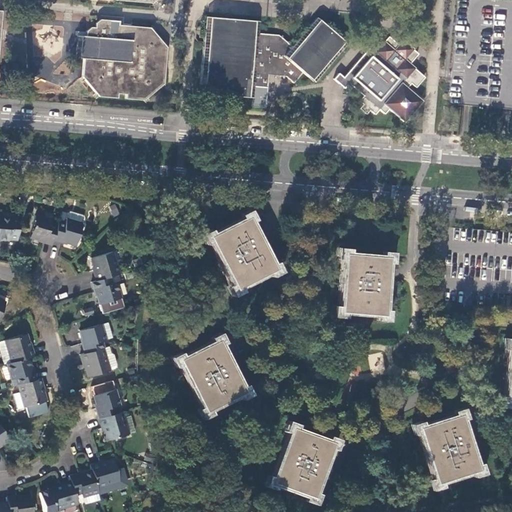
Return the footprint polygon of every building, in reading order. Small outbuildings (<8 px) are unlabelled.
[(453,71),(450,104),(468,105),(507,109),(511,108),(511,0),(458,0),(454,54),(453,71)] [(314,18),(290,45),(277,34),(255,32),(256,20),(203,16),(197,93),(249,98),(250,86),(265,87),(266,87),(267,75),(284,77),(292,83),(301,73),(312,82),(345,44),(314,18)] [(125,98),(143,100),(163,83),(166,47),(150,27),(118,25),(119,21),(99,19),(95,23),(95,28),(90,28),(85,31),(85,37),(81,36),(79,58),(82,59),(81,77),(98,96),(117,97),(118,93),(126,93),(125,98)] [(409,82),(413,86),(421,77),(412,68),(410,71),(404,65),(407,63),(414,53),(410,49),(411,49),(401,39),(397,43),(397,42),(395,44),(387,36),(384,40),(383,39),(378,45),(372,51),(383,61),(392,51),(400,59),(392,69),(397,73),(393,78),(376,98),(366,90),(362,95),(357,101),(361,104),(358,108),(365,114),(368,110),(373,115),(378,110),(383,114),(388,109),(403,122),(420,100),(405,86),(409,82)] [(347,82),(362,95),(366,90),(350,77),(368,56),(393,78),(397,73),(392,69),(383,61),(372,51),(378,45),(373,40),(342,76),(337,71),(332,78),(343,87),(347,82)] [(70,87),(71,77),(63,75),(61,86),(70,87)] [(250,86),(249,98),(249,106),(264,107),(265,87),(250,86)] [(114,216),(119,214),(114,204),(109,207),(114,216)] [(227,286),(232,297),(243,291),(242,288),(269,274),(270,278),(283,271),(277,260),(274,262),(261,235),(260,234),(256,226),(253,221),(257,219),(251,208),(240,214),(242,217),(213,232),(211,228),(200,234),(205,245),(208,243),(230,284),(227,286)] [(42,218),(49,220),(51,213),(43,211),(42,218)] [(59,213),(57,220),(64,222),(65,219),(80,224),(82,218),(81,216),(70,213),(68,214),(67,216),(59,213)] [(51,240),(55,226),(56,222),(49,220),(42,218),(33,215),(27,236),(41,239),(43,240),(43,242),(50,244),(51,240)] [(0,240),(7,241),(8,239),(15,240),(17,219),(0,217),(0,240)] [(64,222),(57,220),(56,222),(55,226),(51,240),(58,241),(58,240),(61,241),(74,245),(80,224),(65,219),(64,222)] [(511,232),(449,228),(435,226),(433,258),(431,281),(429,302),(466,304),(511,307),(511,232)] [(374,321),(387,322),(388,309),(384,309),(387,279),(387,271),(387,269),(388,264),(391,264),(392,251),(380,250),(380,254),(348,252),(348,247),(336,247),(335,259),(338,260),(335,305),(331,305),(330,317),(343,318),(343,315),(374,318),(374,321)] [(109,276),(117,274),(111,251),(90,257),(92,267),(94,273),(93,274),(95,280),(109,276)] [(93,288),(94,290),(98,304),(119,297),(115,282),(112,283),(109,276),(95,280),(90,282),(92,288),(93,288)] [(83,312),(85,318),(94,315),(92,309),(83,312)] [(101,348),(102,348),(100,341),(110,338),(106,322),(78,330),(80,337),(82,345),(81,346),(83,353),(101,348)] [(196,410),(202,421),(213,415),(212,412),(240,397),(242,400),(253,395),(247,384),(244,386),(228,352),(224,344),(227,343),(221,332),(210,337),(212,340),(183,355),(181,352),(170,357),(175,368),(179,366),(200,408),(196,410)] [(10,362),(27,358),(34,356),(31,349),(30,349),(29,346),(25,333),(4,340),(10,362)] [(511,338),(503,337),(502,350),(505,350),(502,396),(498,395),(497,409),(509,410),(510,405),(511,405),(511,338)] [(102,348),(101,348),(108,371),(114,369),(115,367),(113,359),(110,357),(107,346),(102,348)] [(83,364),(87,377),(108,372),(108,371),(101,348),(83,353),(79,355),(81,361),(82,361),(83,364)] [(14,378),(16,385),(17,384),(35,379),(33,372),(31,373),(28,360),(27,358),(10,362),(6,364),(10,379),(14,378)] [(17,384),(20,393),(13,394),(18,409),(24,408),(45,402),(40,386),(42,385),(41,381),(40,378),(35,379),(17,384)] [(98,418),(116,412),(114,405),(118,404),(113,388),(92,395),(96,408),(97,411),(96,411),(98,418)] [(426,480),(430,492),(442,488),(441,485),(471,475),(472,478),(484,474),(480,463),(477,464),(465,429),(463,420),(466,419),(462,407),(451,411),(452,415),(421,425),(420,421),(409,425),(412,436),(416,435),(430,479),(426,480)] [(121,417),(120,411),(116,412),(98,418),(100,425),(101,424),(102,427),(106,440),(127,434),(121,417)] [(128,415),(121,417),(127,434),(133,432),(128,415)] [(302,502),(314,506),(318,495),(315,494),(328,458),(331,450),(334,451),(338,440),(327,436),(326,439),(296,428),(297,425),(285,421),(281,432),(284,433),(268,476),(265,475),(261,487),(272,491),(274,488),(303,499),(302,502)] [(142,459),(150,462),(152,455),(144,452),(142,459)] [(95,463),(95,462),(88,464),(90,470),(95,486),(97,492),(125,484),(120,467),(115,469),(112,459),(97,463),(95,463)] [(82,496),(97,492),(95,486),(90,470),(78,474),(75,475),(75,473),(68,475),(69,480),(73,494),(81,492),(82,496)] [(53,509),(76,503),(73,494),(69,480),(62,482),(62,484),(60,485),(47,488),(53,509)] [(97,492),(82,496),(84,503),(86,505),(99,501),(97,492)] [(6,501),(7,511),(31,511),(29,495),(16,497),(13,497),(12,496),(5,496),(6,501)]
